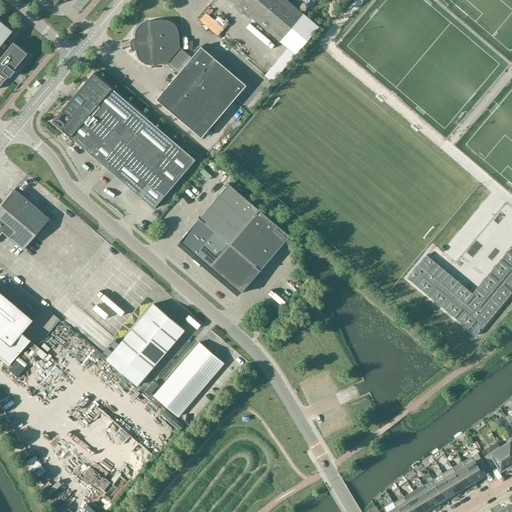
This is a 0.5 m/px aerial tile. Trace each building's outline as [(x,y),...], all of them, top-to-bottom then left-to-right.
[(231,0),(245,11),(253,19),(266,30),(280,42),(285,46),(296,55),(306,43),(309,39),(311,37),(312,36),(319,28),(303,15),(286,0),(231,0)] [(136,29),(135,33),(135,35),(135,39),(136,54),(137,57),(139,59),(141,61),(142,62),(144,64),(148,65),(167,64),(170,60),(181,70),(156,99),(201,138),(246,86),(201,47),(191,58),(179,47),(178,33),(178,31),(178,30),(176,27),(175,26),(174,25),(172,23),(170,22),(169,20),(166,21),(164,21),(145,22),(142,23),(140,24),(139,26),(137,28),(136,29)] [(0,46),(12,32),(0,21),(0,46)] [(27,54),(13,42),(0,58),(0,86),(8,76),(10,77),(15,71),(14,70),(27,54)] [(93,73),(52,121),(154,209),(195,160),(93,73)] [(152,92),(146,85),(139,78),(134,83),(146,97),(152,92)] [(210,138),(205,145),(211,149),(216,143),(210,138)] [(219,195),(249,221),(259,209),(263,205),(247,191),(243,196),(228,184),(219,195)] [(49,219),(14,189),(0,205),(0,234),(2,232),(23,249),(49,219)] [(249,221),(219,195),(209,207),(239,233),(249,221)] [(239,233),(209,207),(199,218),(215,231),(230,244),(239,233)] [(249,221),(280,247),(290,236),(259,210),(260,209),(259,209),(249,221)] [(179,241),(194,254),(215,231),(199,218),(198,217),(198,218),(199,218),(179,241)] [(280,247),(249,221),(239,233),(270,259),(280,247)] [(230,244),(215,231),(194,254),(210,267),(230,244)] [(270,259),(239,233),(230,244),(245,257),(260,270),(270,259)] [(245,257),(230,244),(210,267),(225,280),(245,257)] [(511,245),(472,294),(447,272),(434,262),(426,255),(407,278),(473,334),(476,336),(511,293),(511,245)] [(260,270),(245,257),(225,280),(240,294),(260,271),(261,271),(260,270)] [(92,311),(96,306),(67,283),(55,297),(77,315),(85,306),(92,311)] [(30,339),(27,337),(21,332),(32,319),(24,312),(0,291),(0,358),(4,363),(3,365),(8,369),(11,366),(9,364),(25,345),(30,339)] [(99,292),(95,296),(116,314),(119,310),(99,292)] [(128,307),(132,302),(120,293),(116,297),(128,307)] [(137,386),(184,330),(154,304),(106,359),(137,386)] [(178,417),(224,363),(199,342),(153,396),(178,417)] [(511,439),(500,447),(510,465),(511,463),(511,439)] [(510,465),(500,447),(484,456),(491,467),(496,464),(500,471),(510,465)] [(477,453),(471,456),(474,461),(473,461),(465,466),(474,481),(483,476),(480,471),(486,468),(477,453)] [(453,467),(452,468),(464,487),(470,484),(472,487),(476,485),(474,481),(465,466),(455,472),(453,467)] [(118,468),(115,472),(126,483),(130,478),(118,468)] [(452,468),(442,474),(456,497),(460,495),(458,491),(464,487),(452,468)] [(456,497),(442,474),(432,480),(435,484),(444,499),(450,495),(453,499),(456,497)] [(112,475),(107,481),(112,485),(117,479),(112,475)] [(435,484),(425,489),(437,509),(440,506),(438,503),(444,499),(435,484)] [(425,489),(416,495),(425,511),(431,507),(433,511),(437,509),(425,489)] [(416,495),(406,501),(412,511),(422,511),(425,511),(416,495)] [(396,507),(395,507),(397,511),(412,511),(406,501),(404,497),(393,503),(396,507)] [(511,511),(511,503),(503,509),(504,511),(511,511)]
